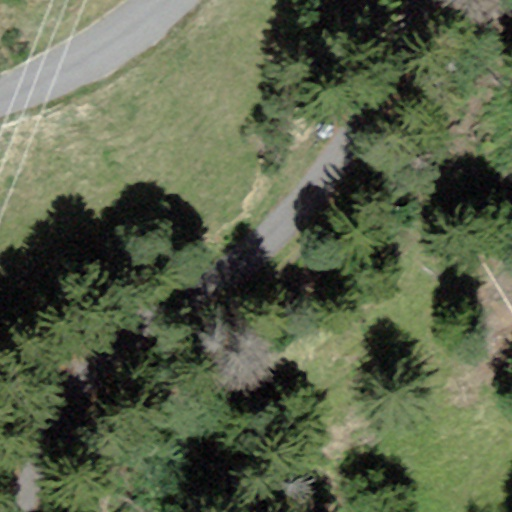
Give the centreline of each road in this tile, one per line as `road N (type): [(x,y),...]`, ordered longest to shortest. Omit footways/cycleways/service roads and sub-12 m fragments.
road 1 (residential): [(414,0),(379,80),(270,223),(162,320),(36,416),(19,448),(8,511)]
road 2 (unclassified): [(0,97),(153,0)]
